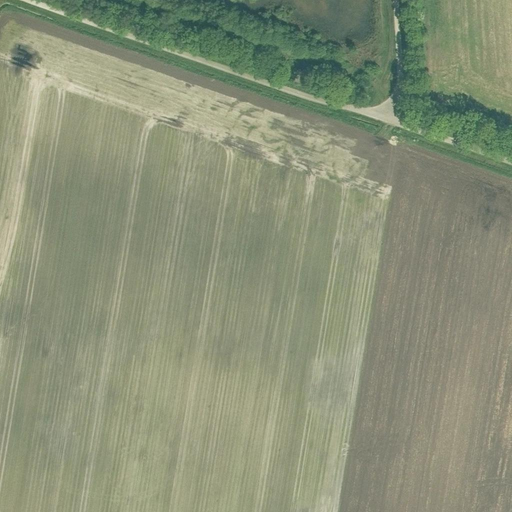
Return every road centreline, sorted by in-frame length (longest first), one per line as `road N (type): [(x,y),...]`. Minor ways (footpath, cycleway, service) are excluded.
road 1 (unclassified): [(391,121),(24,0)]
road 2 (unclassified): [(511,163),(391,121)]
road 3 (unclassified): [(391,121),(400,76),(395,0)]
